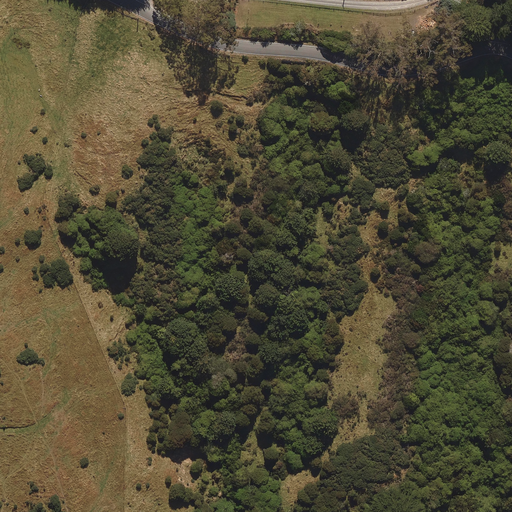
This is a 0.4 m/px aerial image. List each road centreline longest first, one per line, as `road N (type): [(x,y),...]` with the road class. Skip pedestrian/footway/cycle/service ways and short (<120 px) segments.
road 1 (tertiary): [(104,0),(218,35),(511,80)]
road 2 (residential): [(104,0),(399,0)]
